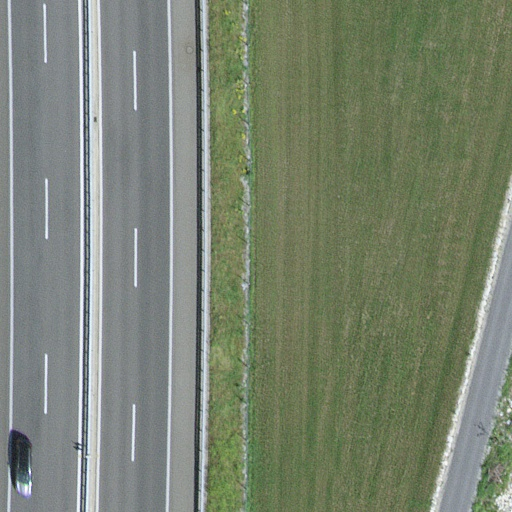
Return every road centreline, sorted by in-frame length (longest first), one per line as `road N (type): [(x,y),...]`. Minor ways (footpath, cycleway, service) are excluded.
road 1 (motorway): [(135,511),(140,0)]
road 2 (motorway): [(42,0),(45,511)]
